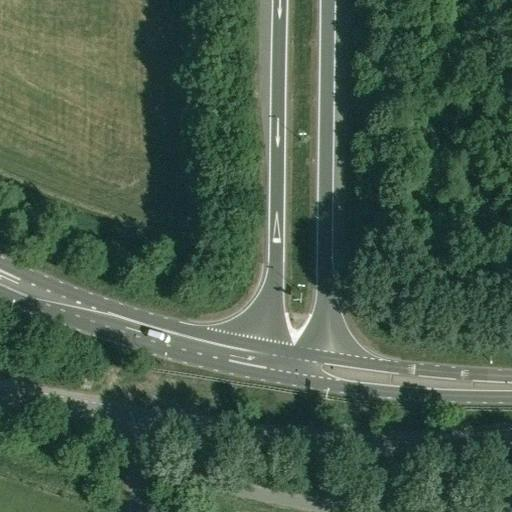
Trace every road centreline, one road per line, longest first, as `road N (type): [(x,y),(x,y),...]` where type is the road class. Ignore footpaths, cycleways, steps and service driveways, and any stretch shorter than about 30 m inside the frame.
road 1 (unclassified): [(511,433),(310,442),(144,418)]
road 2 (motorway): [(323,359),(330,0)]
road 3 (motorway): [(276,0),(275,268),(265,348)]
road 4 (secondary): [(0,291),(173,354),(287,379)]
road 5 (secondary): [(265,348),(95,302),(0,264)]
road 6 (unclassified): [(140,462),(269,497),(378,511)]
road 7 (secondary): [(287,379),(511,398)]
road 8 (secondary): [(511,377),(323,359)]
road 9 (unclassified): [(144,418),(0,391)]
